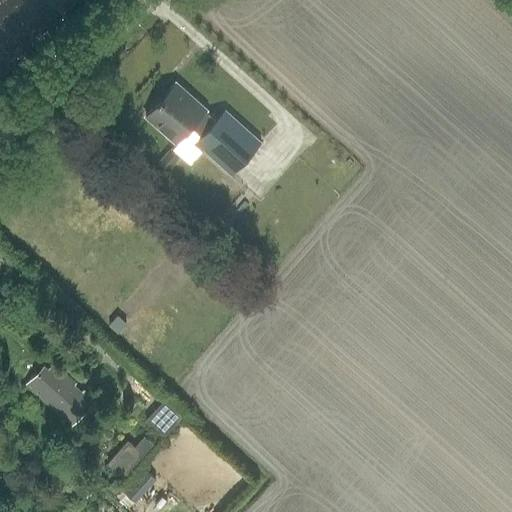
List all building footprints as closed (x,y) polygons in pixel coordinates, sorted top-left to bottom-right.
[(232,176),(261,143),(225,110),(216,120),(206,112),(207,111),(176,83),(146,116),(177,144),(192,128),(201,136),(195,143),(232,176)] [(73,426),(95,401),(54,363),(49,369),(45,366),(27,385),(73,426)] [(164,437),(183,416),(165,399),(146,420),(164,437)] [(124,476),(154,443),(145,436),(136,447),(128,440),(108,463),(124,476)] [(75,489),(61,504),(69,511),(75,511),(87,500),(75,489)]
